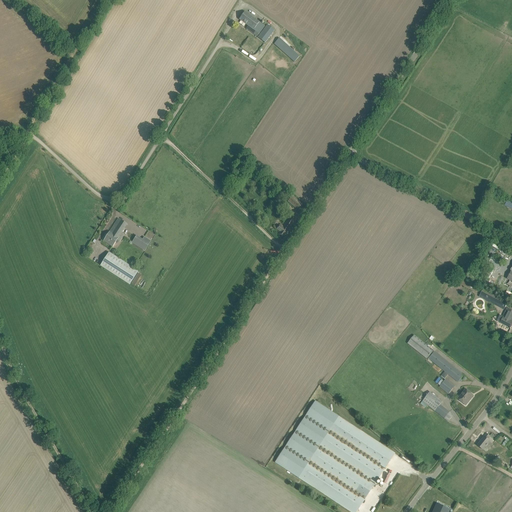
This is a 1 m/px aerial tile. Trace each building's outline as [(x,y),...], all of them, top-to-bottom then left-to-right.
[(264,26),(249,15),(245,12),(239,19),(248,26),(246,28),(257,36),(264,26)] [(258,38),(265,43),(274,30),(267,25),(258,38)] [(295,62),(300,55),(279,38),(274,45),(295,62)] [(288,202),(297,210),(302,204),(292,196),(288,202)] [(283,227),(280,224),(277,229),(280,231),(279,234),(283,237),(295,219),(291,216),(283,227)] [(127,225),(122,222),(118,219),(104,241),(113,247),(117,240),(120,241),(124,235),(121,233),(127,225)] [(132,243),(145,251),(151,242),(144,238),(142,240),(136,236),(132,243)] [(100,266),(129,285),(138,271),(109,252),(100,266)] [(481,269),(478,274),(489,279),(491,274),(481,269)] [(476,280),(485,285),(488,280),(478,275),(476,280)] [(483,290),(480,295),(505,308),(508,303),(496,297),(483,290)] [(505,316),(504,318),(501,323),(510,328),(510,329),(511,329),(511,326),(511,322),(510,321),(511,317),(511,310),(511,311),(511,310),(508,308),(504,316),(505,316)] [(464,375),(435,352),(414,335),(408,343),(428,360),(429,359),(445,371),(441,376),(445,379),(449,374),(459,382),(464,375)] [(454,388),(455,387),(445,379),(440,387),(449,394),(452,390),(454,388)] [(472,395),(469,391),(466,389),(458,399),(466,406),(471,399),(470,398),(472,395)] [(435,411),(440,405),(443,402),(430,392),(423,401),(427,405),(435,411)] [(298,478),(350,511),(356,511),(395,453),(338,416),(313,400),(273,461),(298,478)] [(490,437),(490,436),(487,434),(478,445),(484,450),(490,442),(488,440),(490,437)] [(448,511),(450,509),(436,503),(432,511),(448,511)]
